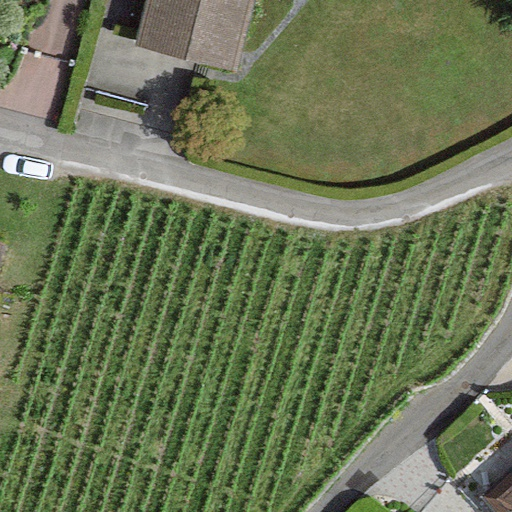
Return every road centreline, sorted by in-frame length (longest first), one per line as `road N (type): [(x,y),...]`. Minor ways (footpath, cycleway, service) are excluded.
road 1 (residential): [(0,131),(337,216),(511,174)]
road 2 (residential): [(339,511),(447,405),(511,313)]
